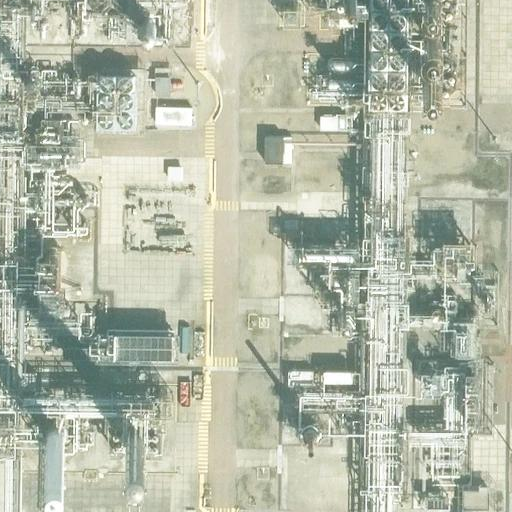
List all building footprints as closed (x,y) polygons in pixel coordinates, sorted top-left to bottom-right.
[(403,15),(404,21),(388,23),(390,39),(430,35),(427,8),(421,9),(421,13),(403,15)] [(389,70),(388,81),(423,83),(423,72),(389,70)] [(288,159),(288,135),(269,135),(269,159),(288,159)] [(215,244),(216,157),(107,155),(105,242),(215,244)] [(197,245),(130,245),(130,272),(197,272),(197,245)] [(53,417),(72,432),(182,292),(169,282),(102,367),(96,362),(53,417)] [(36,382),(37,362),(4,361),(3,380),(36,382)] [(143,411),(142,410),(129,423),(142,436),(190,386),(179,375),(143,411)]
